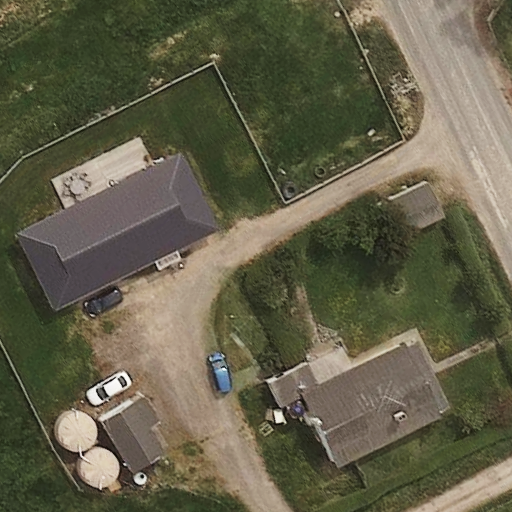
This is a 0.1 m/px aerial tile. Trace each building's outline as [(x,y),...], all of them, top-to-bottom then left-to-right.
[(226,175),(239,204),(272,189),(259,160),(226,175)] [(0,232),(0,298),(49,364),(160,281),(80,173),(0,232)] [(383,197),(400,235),(441,217),(424,179),(383,197)] [(272,401),(298,389),(331,463),(442,414),(405,331),(350,355),(342,337),(260,373),(272,401)] [(90,412),(124,468),(167,443),(133,387),(90,412)]
